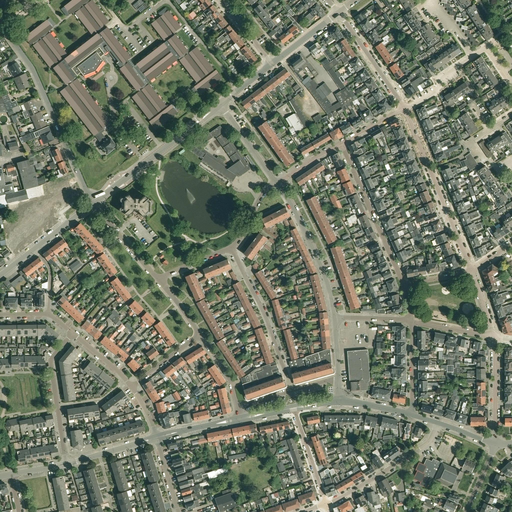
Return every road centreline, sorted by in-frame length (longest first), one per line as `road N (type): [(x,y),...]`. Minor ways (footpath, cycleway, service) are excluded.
road 1 (residential): [(236,91),(170,3),(126,31),(102,0)]
road 2 (residential): [(93,203),(32,70),(1,26)]
road 3 (residential): [(471,270),(405,108)]
road 4 (residential): [(93,203),(220,104)]
road 5 (residential): [(292,390),(231,246)]
road 6 (residential): [(403,284),(341,143)]
road 7 (residential): [(334,317),(314,252),(276,183)]
road 8 (residential): [(325,503),(427,442),(437,422)]
road 9 (residential): [(66,464),(51,360),(72,333)]
